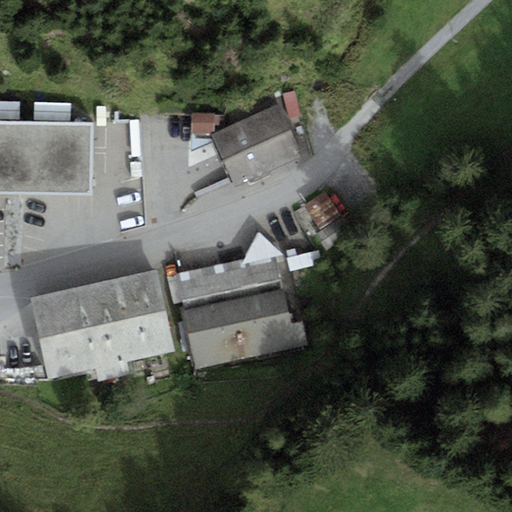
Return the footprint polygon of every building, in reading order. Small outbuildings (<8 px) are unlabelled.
[(214,132),(211,134),(214,142),(233,187),(302,157),(279,104),(228,128),(214,132)] [(214,132),(228,128),(223,113),(214,113),(191,113),(191,132),(191,151),(214,142),(211,134),(214,132)] [(94,122),(0,121),(0,194),(93,195),(94,122)] [(325,228),(315,234),(326,251),(352,235),(340,218),(338,219),(322,196),(306,206),(318,225),(322,223),(325,228)] [(275,251),(277,256),(282,255),(258,232),(245,258),(275,251)] [(245,258),(174,273),(195,369),(307,345),(302,320),(291,323),(277,256),(275,251),(245,258)] [(317,251),(286,258),(289,272),(320,264),(317,251)] [(157,269),(29,297),(47,379),(94,369),(97,381),(130,374),(128,363),(175,353),(157,269)]
